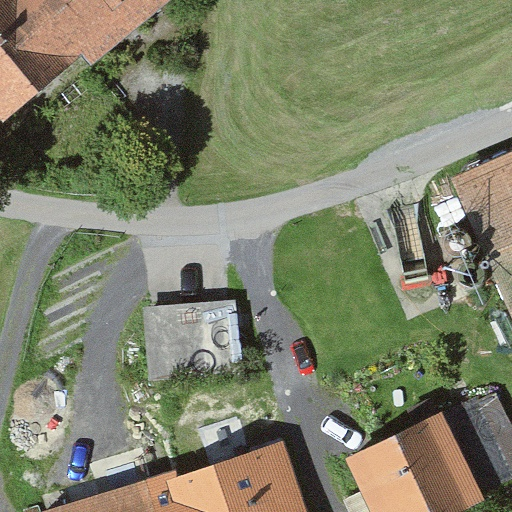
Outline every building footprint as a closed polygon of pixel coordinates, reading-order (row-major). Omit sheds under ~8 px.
[(0,0),(0,118),(3,122),(83,56),(91,65),(168,0),(0,0)] [(511,154),(455,178),(511,310),(511,154)] [(449,256),(455,260),(462,260),(468,256),(472,250),(471,243),(468,237),(462,234),(455,234),(449,237),(446,243),(446,250),(449,256)] [(462,284),(468,287),(475,287),(481,284),(484,277),(484,270),(480,265),(475,261),(468,261),(462,265),(458,271),(458,278),(462,284)] [(237,302),(146,310),(152,377),(243,368),(237,302)] [(453,511),(511,483),(511,419),(498,391),(350,463),(374,511),(453,511)] [(305,511),(284,444),(179,478),(177,471),(48,511),(305,511)]
